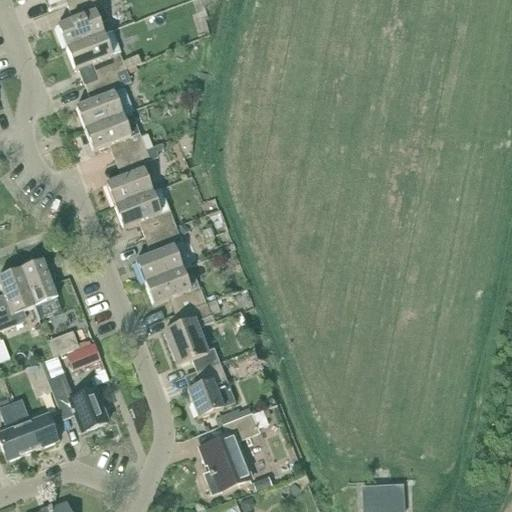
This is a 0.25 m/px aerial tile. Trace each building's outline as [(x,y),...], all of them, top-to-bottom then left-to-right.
[(81,0),(65,7),(71,22),(56,28),(64,51),(102,36),(98,26),(107,23),(98,0),(81,0)] [(95,83),(114,75),(114,76),(124,72),(118,55),(120,55),(111,33),(102,36),(64,51),(73,73),(89,67),(95,83)] [(138,58),(121,64),(124,72),(141,65),(138,58)] [(86,105),(75,110),(84,132),(120,118),(132,113),(123,91),(120,92),(119,90),(129,86),(124,72),(114,76),(114,75),(95,83),(79,88),(86,105)] [(120,118),(84,132),(92,155),(108,149),(114,164),(152,149),(147,137),(140,140),(135,125),(124,129),(120,118)] [(152,149),(114,164),(121,181),(106,186),(114,209),(150,195),(147,184),(156,181),(150,163),(157,160),(155,156),(162,153),(160,146),(152,149)] [(150,195),(114,209),(122,231),(138,225),(143,223),(145,229),(140,230),(145,242),(176,231),(169,212),(161,191),(150,195)] [(183,227),(178,233),(184,238),(189,232),(183,227)] [(151,260),(138,265),(146,286),(182,273),(191,269),(186,257),(185,257),(176,231),(145,242),(151,260)] [(42,265),(19,274),(33,311),(38,323),(61,314),(60,312),(42,265)] [(175,318),(206,306),(215,302),(226,298),(224,293),(204,301),(200,290),(198,291),(194,279),(185,282),(182,273),(146,286),(154,309),(169,303),(175,318)] [(33,311),(19,274),(0,280),(0,291),(3,298),(0,298),(0,334),(15,329),(23,325),(25,320),(23,315),(33,311)] [(175,332),(165,336),(178,370),(192,365),(196,376),(219,368),(214,352),(206,354),(197,331),(213,325),(210,318),(219,315),(215,302),(206,306),(175,318),(170,320),(175,332)] [(72,335),(47,345),(53,361),(56,360),(78,351),(72,335)] [(53,361),(40,366),(46,384),(63,378),(56,360),(53,361)] [(50,395),(46,384),(39,366),(24,372),(35,401),(50,395)] [(219,368),(196,376),(194,377),(199,391),(187,395),(198,425),(224,416),(223,410),(234,406),(219,368)] [(46,384),(50,395),(62,423),(74,419),(80,436),(107,427),(94,395),(73,403),(63,378),(46,384)] [(31,456),(12,407),(9,408),(6,399),(0,401),(0,418),(6,435),(0,437),(0,453),(5,466),(31,456)] [(20,403),(12,407),(31,456),(57,446),(47,419),(29,426),(20,403)] [(219,419),(223,429),(241,422),(237,412),(219,419)] [(225,442),(199,452),(205,467),(209,466),(212,474),(208,476),(203,478),(210,499),(216,496),(249,484),(235,447),(259,438),(257,431),(267,428),(262,414),(251,418),(252,420),(242,424),(241,422),(223,429),(224,431),(221,432),(225,442)] [(255,495),(272,489),(268,480),(252,486),(255,495)] [(402,511),(402,493),(363,495),(363,511),(402,511)] [(251,499),(239,504),(241,511),(252,511),(255,508),(251,499)]
